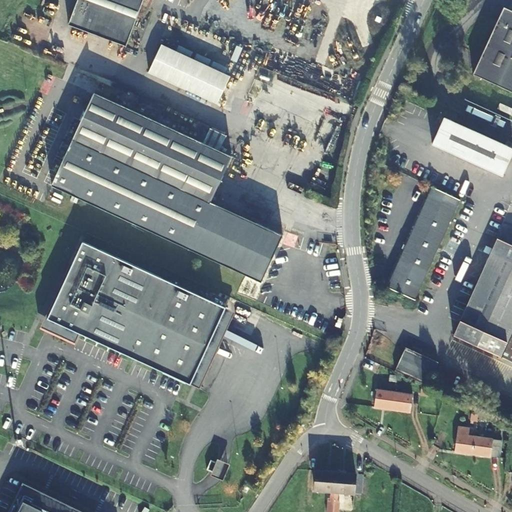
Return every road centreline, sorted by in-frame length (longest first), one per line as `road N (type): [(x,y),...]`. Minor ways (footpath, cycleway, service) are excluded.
road 1 (unclassified): [(323,431),(359,323),(354,171),(365,127),(423,0)]
road 2 (unknown): [(352,233),(262,205),(254,193),(266,119)]
road 3 (residential): [(473,511),(344,435),(323,431)]
road 4 (unknown): [(371,113),(511,199)]
